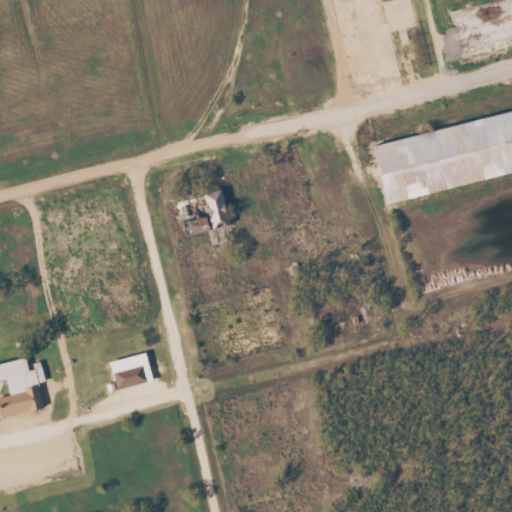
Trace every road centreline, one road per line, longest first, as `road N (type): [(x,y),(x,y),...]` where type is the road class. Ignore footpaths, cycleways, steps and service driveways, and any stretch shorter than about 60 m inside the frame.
road 1 (residential): [(0,196),(511,63)]
road 2 (residential): [(218,511),(131,165)]
road 3 (residential): [(24,191),(77,419)]
road 4 (residential): [(0,440),(186,388)]
